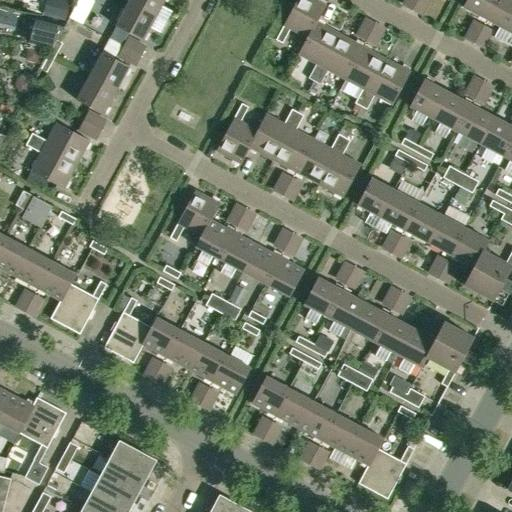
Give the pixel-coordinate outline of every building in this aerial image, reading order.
[(46,0),(43,15),(66,20),(71,1),(66,0),(46,0)] [(164,0),(130,0),(129,2),(166,22),(172,11),(162,6),(164,0)] [(316,21),(317,22),(326,6),(315,0),(297,0),(284,26),(276,40),(283,43),(290,29),(307,38),(316,21)] [(487,20),(497,0),(466,0),(463,7),(487,20)] [(505,43),(511,28),(511,0),(497,0),(487,20),(500,27),(494,37),(505,43)] [(161,33),(166,22),(129,2),(116,26),(143,40),(150,27),(161,33)] [(26,43),(51,49),(64,25),(32,17),(26,43)] [(340,34),(317,22),(316,21),(307,38),(298,54),(316,64),(309,78),(314,81),(340,34)] [(363,47),(353,42),(340,34),(314,81),(320,85),(328,70),(346,79),(363,47)] [(57,40),(49,54),(55,58),(63,43),(57,40)] [(386,59),(373,52),(363,47),(346,79),(363,89),(355,103),(361,106),(386,59)] [(39,65),(42,52),(28,49),(26,62),(39,65)] [(90,76),(116,90),(129,67),(102,52),(90,76)] [(49,54),(41,69),(47,72),(55,58),(49,54)] [(386,59),(361,106),(367,110),(375,95),(393,105),(410,72),(386,59)] [(104,114),(116,90),(90,76),(77,100),(104,114)] [(30,82),(18,79),(16,86),(20,93),(27,95),(30,82)] [(434,119),(448,92),(424,80),(410,106),(417,110),(411,120),(422,126),(428,116),(434,119)] [(471,105),(462,100),(448,92),(434,119),(440,123),(435,133),(445,139),(451,128),(457,131),(471,105)] [(259,131),(257,130),(241,122),(248,107),(242,103),(217,151),(241,164),(250,148),(259,131)] [(495,117),(481,110),(471,105),(457,131),(480,144),(495,117)] [(273,160),(299,113),(292,109),(284,124),(266,114),(257,130),(259,131),(250,148),(273,160)] [(297,172),(314,140),(296,130),(304,116),(299,113),(273,160),(297,172)] [(511,139),(511,126),(509,125),(495,117),(480,144),(487,147),(481,158),(492,163),(497,153),(503,156),(511,139)] [(29,139),(77,165),(90,141),(57,123),(47,141),(32,133),(29,139)] [(320,185),(345,138),(339,134),(331,149),(314,140),(297,172),(320,185)] [(345,138),(320,185),(343,197),(361,165),(343,155),(350,141),(345,138)] [(416,152),(419,146),(404,138),(401,144),(416,152)] [(64,189),(77,165),(29,139),(26,145),(41,153),(31,171),(64,189)] [(511,139),(503,156),(510,160),(504,170),(511,174),(511,139)] [(419,146),(416,152),(430,160),(434,154),(419,146)] [(410,163),(413,157),(398,150),(395,156),(410,163)] [(413,157),(410,163),(424,171),(428,165),(413,157)] [(461,180),(464,174),(449,166),(446,172),(461,180)] [(458,185),(461,180),(446,172),(443,178),(458,185)] [(461,180),(476,188),(479,182),(464,174),(461,180)] [(375,228),(395,191),(372,178),(357,205),(370,212),(365,222),(375,228)] [(472,193),(476,188),(461,180),(458,185),(472,193)] [(469,194),(460,189),(453,202),(462,207),(469,194)] [(510,203),(511,198),(511,195),(499,189),(495,195),(510,203)] [(195,190),(170,238),(176,241),(184,227),(201,236),(202,237),(211,220),(220,204),(195,190)] [(21,209),(29,194),(23,191),(15,205),(21,209)] [(404,230),(418,203),(395,191),(375,228),(386,234),(391,223),(404,230)] [(29,194),(21,209),(27,212),(35,197),(29,194)] [(40,228),(52,206),(35,197),(27,212),(23,219),(40,228)] [(504,214),(507,208),(493,200),(489,206),(504,214)] [(427,242),(441,215),(418,203),(404,230),(427,242)] [(511,210),(507,208),(504,214),(501,219),(511,225),(511,210)] [(76,219),(62,211),(58,217),(73,225),(76,219)] [(450,255),(465,228),(441,215),(427,242),(450,255)] [(201,236),(195,246),(202,250),(197,260),(207,266),(213,255),(220,259),(234,233),(211,220),(202,237),(201,236)] [(483,250),(484,251),(489,241),(465,228),(450,255),(474,267),(483,250)] [(243,272),(258,245),(234,233),(220,259),(226,262),(220,273),(231,278),(236,268),(243,272)] [(0,268),(14,276),(28,249),(5,236),(0,245),(0,268)] [(107,249),(93,241),(89,247),(104,255),(107,249)] [(267,284),(281,257),(258,245),(243,272),(267,284)] [(37,288),(52,261),(28,249),(14,276),(37,288)] [(483,250),(474,267),(464,285),(494,301),(501,288),(509,293),(511,287),(511,283),(505,279),(511,266),(511,251),(506,263),(484,251),(483,250)] [(281,257),(267,284),(290,297),(304,270),(281,257)] [(70,283),(71,284),(76,274),(52,261),(37,288),(61,300),(70,283)] [(166,265),(163,271),(178,279),(181,273),(166,265)] [(199,278),(190,273),(186,280),(196,285),(199,278)] [(175,285),(160,277),(157,283),(172,291),(175,285)] [(327,317),(342,290),(318,277),(304,304),(311,308),(305,318),(316,324),(321,313),(327,317)] [(70,283),(61,300),(51,318),(80,334),(107,284),(101,281),(93,296),(71,284),(70,283)] [(237,287),(229,302),(240,308),(248,294),(237,287)] [(350,329),(365,302),(342,290),(327,317),(334,320),(329,331),(339,337),(345,326),(350,329)] [(223,307),(227,301),(212,293),(209,299),(223,307)] [(152,328),(151,327),(129,315),(137,301),(131,297),(104,347),(133,363),(143,345),(152,328)] [(220,313),(223,307),(209,299),(206,305),(220,313)] [(223,307),(238,315),(241,309),(227,301),(223,307)] [(374,342),(388,315),(365,302),(350,329),(374,342)] [(235,321),(238,315),(223,307),(220,313),(235,321)] [(248,317),(263,325),(266,319),(251,311),(248,317)] [(397,354),(411,327),(388,315),(374,342),(381,345),(375,356),(386,361),(391,351),(397,354)] [(166,357),(181,330),(156,317),(151,327),(152,328),(143,345),(166,357)] [(256,336),(260,330),(245,322),(242,328),(256,336)] [(426,357),(427,357),(449,369),(441,384),(447,387),(462,359),(471,364),(475,355),(467,351),(474,338),(444,322),(435,340),(426,357)] [(426,357),(435,340),(411,327),(397,354),(404,358),(398,368),(409,374),(414,364),(421,367),(427,357),(426,357)] [(190,370),(203,343),(181,330),(166,357),(190,370)] [(314,343),(328,351),(333,342),(318,334),(314,343)] [(310,350),(313,344),(299,336),(296,342),(310,350)] [(213,382),(227,355),(203,343),(190,370),(213,382)] [(313,344),(310,350),(325,358),(328,352),(313,344)] [(304,362),(307,356),(292,348),(289,354),(304,362)] [(227,355),(213,382),(236,395),(251,368),(227,355)] [(307,356),(304,362),(318,369),(322,363),(307,356)] [(355,378),(358,372),(344,364),(341,370),(355,378)] [(352,383),(355,378),(341,370),(337,375),(352,383)] [(355,378),(370,385),(373,380),(358,372),(355,378)] [(275,415),(290,389),(266,376),(252,403),(275,415)] [(367,391),(370,385),(355,378),(352,383),(367,391)] [(404,400),(407,394),(393,386),(389,392),(404,400)] [(0,410),(9,393),(0,387),(0,410)] [(407,394),(404,400),(419,408),(425,396),(410,388),(407,394)] [(298,428),(313,401),(290,389),(275,415),(298,428)] [(0,422),(18,432),(33,406),(9,393),(0,410),(0,422)] [(33,406),(18,432),(41,445),(34,460),(39,463),(66,413),(37,397),(33,406)] [(322,440),(336,414),(313,401),(298,428),(322,440)] [(416,413),(401,405),(398,412),(412,420),(416,413)] [(339,463),(359,426),(336,414),(322,440),(335,448),(329,458),(339,463)] [(377,448),(379,449),(384,439),(359,426),(339,463),(350,469),(356,459),(368,466),(377,448)] [(63,455),(71,459),(78,446),(70,442),(63,455)] [(146,478),(151,468),(155,471),(159,463),(120,442),(110,459),(146,478)] [(377,448),(368,466),(358,483),(388,499),(414,449),(408,446),(400,461),(379,449),(377,448)] [(64,473),(71,459),(63,455),(56,469),(64,473)] [(150,480),(146,478),(110,459),(101,476),(137,495),(137,494),(142,485),(146,487),(150,480)] [(0,476),(0,489),(8,491),(11,479),(0,476)] [(141,497),(137,494),(137,495),(101,476),(92,493),(128,511),(133,502),(137,504),(141,497)] [(36,505),(44,510),(51,496),(43,492),(36,505)] [(129,511),(128,511),(92,493),(83,510),(87,511),(129,511)] [(250,511),(220,496),(214,506),(210,504),(206,511),(207,511),(250,511)] [(87,511),(83,510),(72,503),(66,511),(87,511)]
